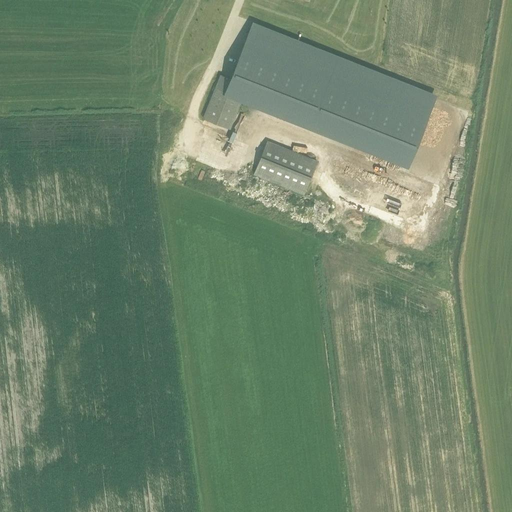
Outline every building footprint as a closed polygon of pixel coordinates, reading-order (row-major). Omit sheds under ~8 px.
[(226,47),(244,14),(230,7),(202,60),(216,68),(227,47),(226,47)] [(379,63),(386,42),(332,22),(320,56),(340,63),(342,57),(356,62),(358,56),(366,59),(364,64),(370,66),(372,61),(379,63)] [(278,38),(250,26),(231,74),(245,80),(260,42),(274,48),(278,38)] [(284,42),(281,50),(291,53),(294,45),(284,42)] [(292,91),(293,96),(307,96),(312,96),(315,88),(315,99),(329,104),(329,109),(330,109),(340,109),(348,89),(331,83),(331,90),(324,91),(316,87),(316,85),(310,82),(305,82),(302,91),(302,82),(304,77),(312,77),(300,72),(292,91)] [(247,85),(221,75),(204,118),(230,128),(247,85)] [(286,106),(277,126),(326,148),(333,132),(327,129),(332,118),(320,113),(322,109),(317,107),(315,113),(309,110),(307,115),(286,106)] [(318,162),(267,142),(255,173),(305,193),(318,162)]
